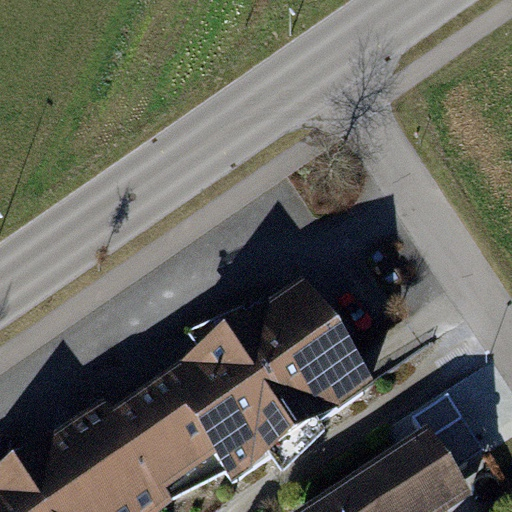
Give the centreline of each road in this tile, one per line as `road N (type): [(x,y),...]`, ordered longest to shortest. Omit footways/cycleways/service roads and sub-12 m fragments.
road 1 (tertiary): [(327,66),(0,294)]
road 2 (residential): [(511,341),(327,66)]
